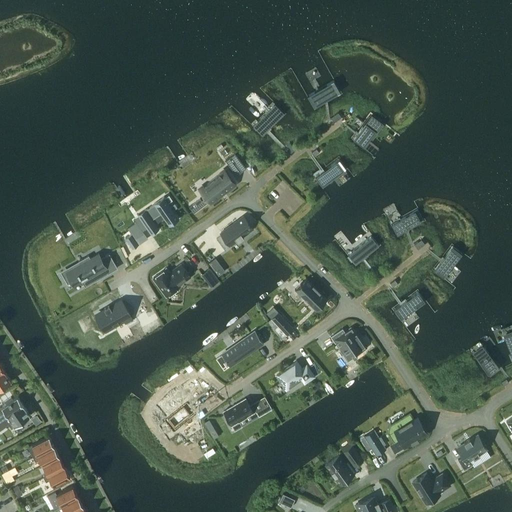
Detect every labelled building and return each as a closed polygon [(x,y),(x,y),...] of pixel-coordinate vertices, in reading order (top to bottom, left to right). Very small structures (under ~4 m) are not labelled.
[(314,107),(340,92),(333,81),(307,96),(314,107)] [(265,131),(270,127),(283,113),(274,104),(253,125),(262,135),(265,131)] [(371,115),(358,133),(354,138),(353,139),(364,147),(382,123),(371,115)] [(225,160),(230,166),(239,159),(235,153),(225,160)] [(322,186),(346,169),(339,159),(315,177),(322,186)] [(256,160),(249,166),(257,175),(264,169),(256,160)] [(225,169),(199,189),(208,201),(209,203),(236,183),(225,169)] [(146,208),(137,214),(151,234),(159,228),(152,218),(160,212),(169,225),(179,218),(173,209),(177,207),(175,203),(171,205),(164,196),(154,203),(146,209),(146,208)] [(423,220),(417,210),(392,224),(397,234),(423,220)] [(216,238),(225,250),(232,246),(231,245),(237,240),(238,241),(244,237),(243,236),(253,229),(250,224),(249,223),(243,216),(221,232),(222,234),(216,238)] [(132,234),(125,238),(132,248),(139,244),(132,234)] [(379,246),(371,237),(348,255),(355,264),(379,246)] [(462,254),(453,246),(434,270),(444,278),(462,254)] [(99,278),(117,268),(109,254),(110,254),(109,253),(101,258),(98,253),(99,253),(99,252),(90,257),(89,255),(78,261),(80,263),(66,271),(75,286),(83,282),(85,286),(95,280),(93,276),(97,274),(99,278)] [(215,257),(209,262),(212,267),(219,262),(215,257)] [(166,268),(153,277),(167,295),(179,286),(178,284),(190,275),(182,264),(173,271),(170,273),(166,268)] [(204,273),(209,279),(215,275),(210,268),(204,273)] [(316,310),(328,298),(307,277),(295,289),(316,310)] [(425,301),(418,292),(394,310),(401,319),(425,301)] [(105,310),(97,314),(104,327),(113,322),(114,324),(124,319),(126,323),(132,319),(121,301),(111,307),(109,304),(104,308),(105,310)] [(277,320),(282,315),(276,308),(270,313),(277,320)] [(337,345),(343,355),(347,361),(353,357),(363,350),(367,347),(360,337),(361,337),(355,329),(355,330),(352,326),(345,331),(342,328),(330,336),(335,343),(337,345)] [(511,327),(502,332),(511,356),(511,327)] [(221,354),(230,365),(263,342),(255,331),(221,354)] [(490,375),(499,367),(481,344),(472,351),(490,375)] [(308,380),(314,376),(306,365),(301,368),(296,361),(277,375),(283,384),(286,388),(297,380),(301,378),(305,375),(308,380)] [(0,388),(12,381),(5,371),(0,374),(0,388)] [(181,404),(201,388),(194,379),(166,401),(170,407),(164,412),(169,419),(167,420),(174,429),(176,428),(182,435),(188,430),(188,431),(190,433),(199,427),(190,415),(181,404)] [(0,413),(0,421),(24,405),(17,396),(13,399),(11,396),(4,401),(6,403),(1,406),(0,407),(0,411),(1,413),(0,413)] [(239,421),(256,410),(259,416),(265,412),(259,400),(250,406),(245,398),(224,412),(235,431),(242,426),(239,421)] [(30,415),(24,405),(0,421),(0,430),(9,424),(11,428),(15,426),(19,423),(21,425),(28,421),(26,418),(30,415)] [(209,419),(204,422),(209,430),(214,427),(209,419)] [(375,430),(365,436),(376,455),(377,454),(376,454),(385,448),(386,449),(382,441),(382,440),(381,441),(379,438),(381,436),(379,437),(375,430)] [(28,447),(33,457),(54,446),(49,435),(32,444),(28,447)] [(464,443),(457,447),(463,455),(457,459),(464,469),(472,464),(469,459),(473,456),(474,458),(480,454),(479,453),(487,448),(478,435),(470,439),(469,438),(463,442),(464,443)] [(352,445),(343,451),(347,457),(354,466),(363,460),(356,451),(352,445)] [(59,456),(54,446),(33,457),(35,461),(40,459),(43,465),(59,456)] [(340,485),(354,474),(339,454),(325,464),(340,485)] [(43,465),(48,475),(65,466),(59,456),(43,465)] [(50,479),(53,485),(70,477),(65,466),(48,475),(44,477),(46,481),(50,479)] [(427,472),(412,481),(417,489),(426,502),(440,493),(439,492),(450,485),(442,473),(431,480),(427,472)] [(72,485),(56,494),(61,505),(78,496),(72,485)] [(279,501),(291,507),(295,499),(283,493),(279,501)] [(61,505),(64,511),(71,511),(83,506),(78,496),(61,505)] [(375,502),(372,496),(356,504),(359,511),(393,511),(388,500),(379,504),(378,501),(375,502)]
